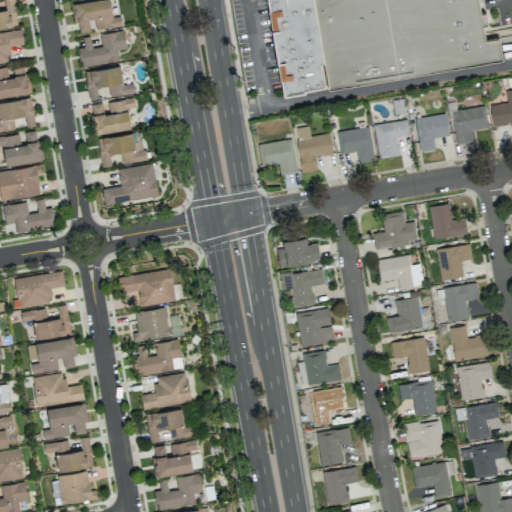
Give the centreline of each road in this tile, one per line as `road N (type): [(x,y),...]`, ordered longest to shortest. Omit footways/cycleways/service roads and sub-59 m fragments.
road 1 (residential): [(0,258),(511,169)]
road 2 (residential): [(45,0),(130,511)]
road 3 (residential): [(341,199),(396,511)]
road 4 (secondary): [(295,511),(246,215)]
road 5 (secondary): [(212,221),(265,511)]
road 6 (secondary): [(172,0),(212,221)]
road 7 (secondary): [(246,215),(207,0)]
road 8 (residential): [(488,174),(511,316)]
